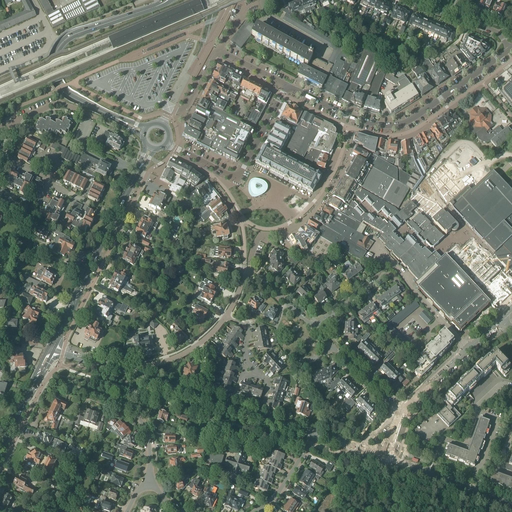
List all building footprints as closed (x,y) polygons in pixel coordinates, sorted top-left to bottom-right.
[(0,32),(30,19),(36,16),(33,9),(32,9),(27,0),(20,0),(26,11),(0,23),(0,32)] [(37,0),(53,29),(66,23),(87,14),(100,9),(95,0),(59,0),(59,1),(59,2),(59,3),(59,4),(60,5),(60,6),(61,6),(61,7),(62,9),(59,10),(54,12),(46,0),(37,0)] [(302,0),(300,1),(305,13),(309,12),(311,11),(306,0),(302,0)] [(306,0),(311,11),(310,8),(313,7),(316,6),(315,4),(313,0),(306,0)] [(366,7),(364,13),(367,14),(369,8),(374,10),(377,1),(374,0),(369,0),(367,7),(366,7)] [(481,0),(479,6),(478,8),(482,10),(483,8),(484,7),(488,9),(491,0),(481,0)] [(300,1),(294,4),(299,16),(300,16),(305,13),(300,1)] [(377,1),(374,10),(377,11),(376,14),(376,15),(375,18),(378,19),(380,13),(385,3),(384,3),(384,4),(377,1)] [(385,3),(380,13),(387,15),(390,7),(388,6),(388,5),(385,3)] [(288,9),(285,10),(287,15),(289,14),(290,14),(291,14),(291,15),(294,14),(294,13),(297,12),(298,13),(299,16),(300,16),(299,16),(294,4),(288,6),(289,7),(288,7),(288,9)] [(498,18),(499,19),(500,18),(501,18),(501,17),(502,18),(504,15),(503,14),(505,8),(506,6),(502,4),(501,6),(496,4),(493,11),(492,13),(495,14),(495,15),(497,16),(497,17),(498,17),(498,18)] [(399,11),(395,9),(391,18),(398,21),(402,11),(400,10),(399,11)] [(405,12),(402,11),(398,21),(404,24),(408,14),(404,13),(405,12)] [(180,12),(152,23),(154,28),(182,16),(180,12)] [(415,17),(413,16),(409,25),(415,28),(419,19),(420,18),(416,16),(415,17)] [(422,31),(426,22),(419,19),(415,28),(422,31)] [(428,33),(432,24),(426,22),(422,31),(428,33)] [(239,31),(231,42),(237,47),(240,49),(241,48),(251,36),(256,28),(251,25),(246,23),(239,31)] [(434,36),(438,27),(432,24),(428,33),(434,36)] [(438,37),(440,38),(444,30),(438,27),(434,36),(438,37)] [(256,28),(251,36),(254,37),(252,40),(303,66),(302,68),(306,70),(306,69),(313,56),(309,54),(308,55),(257,28),(256,28)] [(440,38),(447,41),(447,40),(452,42),(455,34),(448,31),(448,30),(444,28),(444,30),(440,38)] [(470,40),(471,40),(465,37),(463,43),(465,44),(464,46),(462,45),(460,51),(470,63),(474,60),(474,59),(477,57),(476,56),(479,54),(480,55),(485,52),(487,50),(487,51),(489,49),(489,47),(487,46),(487,47),(484,46),(484,45),(479,43),(478,45),(475,43),(475,42),(470,40)] [(428,43),(424,41),(422,48),(428,50),(430,45),(427,44),(428,43)] [(338,46),(334,50),(335,51),(334,53),(340,54),(342,49),(342,48),(338,46)] [(462,55),(454,47),(449,50),(462,69),(467,65),(467,64),(465,61),(466,60),(462,55)] [(350,83),(351,83),(343,102),(350,105),(350,104),(355,94),(356,92),(358,86),(361,88),(361,89),(362,88),(364,86),(367,86),(365,91),(368,92),(370,87),(377,69),(382,58),(380,57),(382,53),(373,50),(372,54),(364,50),(363,51),(358,48),(354,57),(359,60),(350,83)] [(324,90),(323,92),(329,95),(335,82),(336,82),(344,66),(345,64),(340,61),(341,58),(346,60),(350,53),(342,49),(340,54),(338,58),(336,61),(335,64),(333,67),(333,66),(330,73),(332,75),(324,90)] [(462,69),(449,50),(444,54),(457,72),(462,69)] [(448,73),(449,72),(451,75),(452,75),(457,72),(444,54),(438,58),(442,64),(448,73)] [(434,69),(442,82),(443,82),(448,78),(448,77),(447,76),(446,76),(445,74),(446,74),(443,70),(442,71),(442,70),(442,69),(439,65),(437,67),(435,64),(436,63),(432,58),(431,59),(424,56),(422,59),(429,62),(429,63),(434,69)] [(301,67),(297,76),(303,79),(322,89),(330,73),(333,66),(328,64),(327,65),(315,59),(312,65),(309,71),(307,70),(306,69),(306,70),(302,68),(301,67)] [(422,59),(421,62),(424,64),(423,66),(422,66),(431,78),(431,77),(433,79),(432,80),(434,83),(435,83),(436,84),(436,85),(436,86),(437,86),(442,82),(434,69),(429,63),(429,62),(422,59)] [(335,82),(329,95),(334,97),(341,85),(345,77),(345,76),(347,72),(348,72),(349,68),(352,64),(352,63),(346,61),(344,66),(336,82),(335,82)] [(387,73),(394,77),(398,67),(391,64),(387,73)] [(219,65),(215,73),(242,86),(244,81),(246,78),(219,65)] [(415,76),(418,80),(426,93),(431,89),(430,88),(429,88),(425,82),(428,80),(418,66),(411,70),(414,74),(415,76)] [(341,85),(334,97),(340,100),(346,88),(352,75),(354,71),(349,68),(348,72),(347,72),(345,76),(345,77),(341,85)] [(364,110),(372,112),(373,113),(377,96),(379,91),(384,79),(386,73),(386,72),(377,69),(370,87),(368,92),(366,96),(368,97),(366,104),(365,104),(364,109),(364,110)] [(215,73),(212,79),(224,85),(223,87),(233,92),(233,93),(237,95),(240,89),(242,86),(215,73)] [(391,115),(397,111),(418,98),(411,86),(407,80),(404,75),(397,80),(398,84),(400,87),(397,89),(397,90),(389,95),(384,98),(386,101),(387,102),(384,103),(385,105),(391,115)] [(499,90),(499,91),(499,92),(499,93),(500,93),(505,100),(511,108),(511,107),(511,79),(511,80),(509,82),(502,87),(500,89),(499,90)] [(412,84),(415,88),(421,96),(426,93),(418,80),(412,84)] [(242,86),(240,89),(244,90),(241,97),(249,101),(256,87),(257,85),(251,82),(250,84),(248,82),(244,81),(242,86)] [(210,82),(207,88),(218,93),(218,94),(234,102),(234,101),(238,95),(237,95),(233,93),(233,92),(232,94),(229,93),(215,86),(216,85),(210,82)] [(356,92),(355,94),(350,104),(361,109),(366,96),(368,92),(365,91),(367,86),(364,86),(362,88),(361,89),(359,93),(356,92)] [(249,101),(248,103),(251,105),(252,105),(255,100),(254,99),(255,97),(258,98),(262,90),(256,87),(249,101)] [(207,88),(204,94),(215,99),(226,104),(228,101),(233,104),(234,102),(218,94),(218,93),(207,88)] [(251,113),(244,126),(253,130),(260,116),(266,104),(271,94),(270,94),(262,90),(258,98),(253,109),(250,107),(248,111),(251,113)] [(204,94),(202,99),(216,106),(215,108),(222,112),(227,114),(230,109),(225,107),(226,104),(215,99),(204,94)] [(377,96),(373,113),(378,114),(379,113),(380,108),(381,105),(382,98),(377,96)] [(201,101),(197,108),(211,115),(215,117),(224,121),(227,115),(227,114),(222,112),(215,108),(201,101)] [(280,122),(278,124),(295,132),(298,127),(296,126),(303,112),(296,109),(294,108),(287,104),(279,120),(280,120),(279,122),(280,122)] [(476,107),(468,114),(470,116),(469,124),(472,128),(473,128),(473,129),(473,130),(471,129),(469,131),(475,137),(479,140),(479,141),(480,141),(481,142),(482,142),(483,143),(484,143),(485,143),(486,143),(487,143),(488,143),(489,143),(491,142),(497,149),(511,136),(511,133),(507,128),(501,133),(496,129),(492,132),(489,130),(492,127),(491,126),(492,125),(490,123),(490,116),(485,110),(477,109),(476,107)] [(197,108),(196,112),(206,116),(206,115),(209,116),(209,117),(210,117),(211,115),(197,108)] [(315,119),(305,113),(298,127),(295,132),(285,151),(296,157),(315,119)] [(437,122),(438,124),(446,136),(450,141),(463,123),(455,115),(452,117),(450,113),(449,114),(437,122)] [(193,117),(191,121),(209,130),(210,127),(213,121),(208,119),(205,125),(204,124),(205,122),(198,118),(198,117),(194,115),(193,117)] [(210,150),(210,151),(221,156),(239,123),(240,121),(227,115),(224,121),(210,150)] [(187,129),(183,136),(210,150),(224,121),(215,117),(213,121),(210,127),(209,130),(191,121),(188,128),(197,132),(196,134),(187,129)] [(39,133),(39,134),(43,137),(45,133),(50,136),(51,133),(52,133),(56,135),(57,133),(61,136),(62,133),(67,135),(72,125),(68,123),(68,121),(63,119),(61,124),(56,121),(55,125),(54,124),(50,123),(51,121),(46,119),(45,122),(40,120),(35,131),(39,133)] [(322,122),(315,119),(296,157),(302,160),(309,148),(310,146),(322,122)] [(334,130),(334,129),(333,129),(332,129),(333,127),(324,123),(322,122),(310,146),(315,148),(317,141),(318,142),(319,140),(333,145),(337,136),(335,135),(335,134),(335,133),(335,132),(335,131),(335,130),(334,130)] [(239,123),(221,156),(222,156),(236,163),(245,145),(249,138),(253,130),(244,126),(239,123)] [(261,153),(255,164),(256,164),(260,166),(261,167),(261,166),(265,168),(265,169),(266,169),(270,171),(271,171),(284,178),(283,178),(284,179),(284,178),(288,181),(289,181),(297,185),(298,186),(298,185),(302,188),(303,188),(307,190),(307,191),(311,193),(312,193),(317,183),(318,183),(320,178),(320,179),(321,178),(320,177),(316,175),(315,174),(308,171),(297,165),(299,161),(282,153),(293,132),(276,124),(273,130),(270,136),(267,143),(264,148),(263,149),(261,152),(261,153)] [(442,151),(444,148),(450,141),(446,136),(438,124),(436,125),(435,125),(434,125),(433,125),(433,126),(432,127),(433,127),(433,128),(430,130),(430,131),(428,132),(442,151)] [(118,138),(105,132),(102,138),(107,141),(105,145),(119,152),(121,147),(122,148),(124,144),(122,143),(119,141),(120,139),(118,138)] [(421,136),(431,158),(433,162),(442,151),(428,132),(421,136)] [(355,135),(353,142),(355,142),(354,143),(363,148),(362,149),(372,155),(374,156),(383,161),(383,159),(381,158),(378,157),(379,153),(381,146),(383,146),(384,141),(368,138),(357,134),(356,134),(355,135)] [(417,154),(419,161),(427,160),(431,158),(421,136),(414,140),(413,140),(414,146),(417,154)] [(27,139),(26,141),(18,159),(30,165),(31,163),(28,162),(31,155),(34,156),(35,153),(33,152),(36,145),(38,146),(37,147),(44,151),(46,146),(39,143),(38,144),(27,139)] [(311,150),(328,155),(329,155),(330,153),(333,145),(319,140),(318,142),(317,141),(315,148),(310,146),(309,148),(311,149),(311,150)] [(381,146),(379,153),(382,154),(381,158),(383,159),(383,161),(385,162),(386,160),(385,160),(386,155),(387,142),(384,141),(383,146),(381,146)] [(386,152),(389,152),(389,156),(393,156),(393,154),(395,155),(395,153),(396,153),(397,143),(393,143),(393,142),(388,142),(386,152)] [(65,149),(54,143),(51,148),(63,154),(65,149)] [(398,159),(398,167),(398,169),(402,172),(404,168),(404,164),(402,164),(401,158),(406,157),(407,157),(405,143),(401,144),(402,153),(400,153),(400,155),(398,155),(398,159)] [(409,143),(405,143),(407,157),(406,157),(407,159),(413,158),(414,158),(413,151),(411,152),(410,152),(409,143)] [(356,146),(351,154),(367,162),(369,159),(370,158),(372,160),(372,155),(362,149),(356,146)] [(82,169),(83,168),(95,173),(105,178),(107,175),(110,177),(113,172),(109,170),(111,168),(100,163),(82,154),(81,158),(80,158),(68,152),(69,151),(65,149),(63,154),(60,158),(82,169)] [(328,155),(311,150),(309,156),(326,163),(329,156),(328,155)] [(303,162),(306,162),(305,165),(312,166),(323,172),(326,163),(309,156),(306,156),(303,162)] [(355,158),(344,178),(360,187),(398,209),(410,189),(399,183),(397,182),(372,168),(355,158)] [(413,158),(407,159),(409,170),(414,173),(422,178),(415,163),(413,158)] [(162,179),(161,180),(172,185),(169,191),(178,196),(180,192),(186,182),(191,171),(175,162),(171,160),(162,179)] [(427,161),(427,160),(419,161),(425,174),(432,165),(427,161)] [(63,181),(83,191),(87,182),(88,182),(89,179),(87,178),(86,181),(79,178),(81,175),(77,173),(76,176),(70,173),(71,170),(69,169),(68,172),(63,181)] [(96,179),(97,176),(83,169),(81,172),(96,179)] [(411,177),(399,170),(399,174),(399,177),(416,186),(419,182),(411,178),(411,177)] [(180,192),(178,196),(184,198),(185,195),(186,192),(190,185),(198,175),(197,174),(198,173),(197,173),(196,173),(196,172),(195,172),(194,172),(191,171),(186,182),(180,192)] [(409,171),(407,174),(411,177),(411,178),(419,182),(422,178),(414,173),(413,173),(409,171)] [(509,269),(510,268),(511,270),(511,192),(511,191),(507,187),(498,177),(492,171),(471,191),(467,187),(449,204),(453,209),(452,209),(462,220),(463,221),(464,221),(472,230),(473,232),(473,231),(476,234),(491,250),(495,254),(499,259),(500,260),(500,259),(506,264),(505,265),(509,269)] [(6,183),(21,190),(19,194),(24,196),(27,188),(31,190),(33,186),(29,184),(32,178),(24,174),(20,181),(20,182),(17,180),(19,176),(19,174),(15,172),(14,174),(11,172),(6,183)] [(198,175),(190,185),(194,188),(197,186),(204,180),(201,177),(201,176),(200,176),(199,176),(200,175),(199,174),(198,175)] [(416,186),(399,177),(399,183),(410,189),(413,190),(416,186)] [(333,196),(332,197),(346,205),(353,209),(354,210),(356,209),(358,207),(354,203),(353,204),(351,202),(354,198),(355,196),(360,202),(363,199),(374,211),(376,209),(379,212),(381,211),(388,218),(389,217),(388,217),(394,211),(368,197),(370,194),(360,189),(359,188),(360,187),(344,178),(341,183),(333,196)] [(250,185),(250,186),(250,187),(250,188),(250,190),(251,192),(251,193),(252,193),(253,195),(253,196),(254,196),(256,196),(257,196),(258,196),(259,195),(260,195),(261,195),(263,194),(263,193),(264,193),(265,191),(266,190),(266,189),(266,187),(266,186),(266,185),(264,184),(264,183),(263,183),(261,182),(260,182),(260,181),(258,181),(255,181),(254,181),(253,181),(251,182),(251,183),(250,183),(250,185)] [(105,188),(95,183),(91,192),(88,190),(87,193),(89,195),(88,198),(97,203),(105,188)] [(185,195),(184,198),(187,200),(201,206),(200,208),(195,206),(195,207),(192,214),(195,216),(198,214),(204,208),(217,196),(207,184),(195,190),(196,191),(194,192),(193,192),(189,197),(185,195)] [(0,193),(0,201),(2,203),(0,206),(6,209),(7,205),(4,203),(5,201),(14,205),(18,199),(10,195),(1,191),(0,193)] [(156,193),(152,199),(162,204),(167,207),(171,199),(167,197),(166,198),(162,196),(163,195),(160,194),(159,195),(156,193)] [(198,219),(197,221),(199,224),(201,222),(203,220),(204,221),(213,213),(222,206),(221,204),(222,203),(217,196),(204,208),(198,214),(200,216),(200,217),(198,219)] [(49,225),(51,221),(61,226),(63,223),(58,221),(60,218),(61,216),(55,213),(57,209),(63,212),(65,208),(63,207),(64,203),(54,199),(49,208),(48,207),(45,213),(41,211),(39,216),(47,219),(45,223),(49,225)] [(155,210),(159,212),(157,216),(167,221),(168,218),(171,213),(169,212),(171,208),(167,207),(162,204),(152,199),(149,207),(155,210)] [(333,199),(329,206),(330,206),(338,211),(340,212),(345,215),(348,217),(353,209),(346,205),(345,207),(341,205),(342,204),(333,199)] [(71,227),(72,227),(77,230),(83,233),(86,227),(90,229),(94,221),(90,219),(93,213),(87,210),(85,215),(84,218),(81,217),(82,215),(80,214),(82,211),(80,210),(82,206),(75,202),(71,210),(74,211),(73,213),(71,217),(67,215),(65,219),(63,223),(61,226),(65,229),(70,231),(71,227)] [(409,202),(403,207),(404,208),(409,213),(409,212),(414,207),(410,203),(409,202)] [(215,215),(213,217),(216,221),(223,219),(228,217),(226,212),(226,210),(225,208),(223,208),(222,206),(213,213),(215,215)] [(322,211),(322,212),(322,213),(322,214),(332,219),(362,236),(363,236),(356,232),(361,224),(348,217),(345,215),(335,210),(334,211),(329,208),(328,209),(325,208),(324,209),(323,209),(322,209),(322,210),(322,211)] [(395,224),(395,225),(398,228),(404,223),(405,222),(404,222),(408,219),(408,218),(411,215),(409,212),(409,213),(404,208),(398,214),(402,218),(395,224)] [(353,209),(348,217),(361,224),(362,221),(362,222),(383,233),(383,234),(378,239),(385,246),(389,251),(389,250),(391,252),(391,253),(394,256),(398,261),(399,260),(402,263),(401,263),(405,268),(406,267),(408,270),(408,271),(417,280),(418,281),(415,283),(418,287),(419,287),(418,288),(419,289),(422,292),(422,293),(429,300),(434,304),(433,304),(440,312),(440,311),(445,316),(444,316),(451,323),(452,323),(454,326),(456,327),(455,328),(459,332),(460,331),(461,332),(465,328),(465,327),(468,324),(474,318),(474,319),(480,313),(480,312),(486,306),(486,307),(490,303),(489,302),(485,298),(484,298),(478,292),(478,291),(470,282),(469,282),(463,287),(455,280),(461,273),(461,272),(453,264),(452,264),(445,257),(443,259),(442,259),(441,259),(435,252),(431,255),(424,249),(423,250),(420,247),(417,244),(417,243),(410,235),(406,239),(403,242),(400,239),(399,239),(393,233),(396,231),(389,223),(387,224),(384,221),(383,222),(379,219),(378,220),(376,218),(375,219),(370,214),(365,219),(356,209),(354,210),(353,209)] [(442,210),(432,220),(446,235),(451,231),(452,232),(453,233),(455,233),(456,232),(457,231),(458,230),(458,228),(458,227),(457,225),(456,224),(448,216),(447,214),(446,215),(442,210)] [(394,211),(388,217),(389,217),(391,220),(395,225),(395,224),(402,218),(398,214),(395,211),(394,211)] [(315,215),(313,220),(357,246),(357,245),(368,251),(373,242),(362,237),(362,236),(332,219),(322,214),(319,218),(316,216),(315,215)] [(425,243),(430,248),(433,248),(444,238),(434,227),(433,228),(430,225),(431,224),(424,216),(423,217),(420,214),(407,225),(407,226),(411,231),(411,230),(417,236),(416,236),(423,244),(425,243)] [(144,216),(139,226),(151,233),(154,234),(156,230),(155,229),(157,225),(152,222),(152,223),(148,221),(149,219),(144,216)] [(310,218),(305,226),(315,232),(314,234),(333,245),(339,248),(352,256),(360,261),(361,262),(364,256),(365,255),(367,252),(356,246),(357,246),(313,220),(310,218)] [(37,225),(34,232),(46,238),(50,231),(37,225)] [(215,230),(216,238),(222,237),(223,240),(227,239),(227,236),(228,236),(227,231),(226,231),(225,226),(222,227),(222,225),(212,227),(212,231),(215,230)] [(139,226),(135,235),(140,237),(145,239),(145,238),(148,239),(151,233),(139,226)] [(285,238),(285,239),(285,241),(286,241),(288,242),(289,242),(292,247),(293,247),(296,248),(297,248),(296,249),(297,250),(298,251),(299,251),(300,251),(302,253),(303,253),(303,254),(307,256),(320,264),(321,264),(333,245),(314,234),(302,227),(301,229),(297,233),(293,236),(290,238),(289,237),(288,237),(286,237),(285,238)] [(73,248),(73,247),(74,245),(69,242),(69,241),(64,238),(65,236),(63,235),(55,232),(54,235),(58,237),(57,239),(56,239),(56,240),(55,240),(55,241),(56,243),(51,253),(57,256),(58,255),(63,258),(65,255),(68,257),(71,252),(72,251),(74,248),(73,248)] [(133,248),(127,245),(125,248),(128,249),(126,253),(138,259),(140,255),(142,256),(144,253),(142,252),(136,249),(136,248),(134,247),(133,247),(133,248)] [(144,252),(151,255),(153,250),(146,247),(144,252)] [(219,252),(218,252),(218,257),(229,258),(230,253),(229,253),(229,249),(219,248),(219,252)] [(339,249),(334,252),(339,258),(343,255),(339,249)] [(270,255),(270,259),(271,259),(281,258),(283,255),(274,250),(271,255),(270,255)] [(126,264),(128,265),(129,264),(134,267),(136,264),(136,263),(138,259),(126,253),(124,258),(122,260),(125,262),(126,264)] [(355,262),(357,264),(352,268),(357,275),(363,271),(360,268),(363,266),(361,263),(358,260),(355,262)] [(220,276),(221,276),(224,277),(225,277),(225,275),(226,275),(227,270),(228,270),(229,270),(229,267),(229,266),(217,263),(214,262),(212,267),(215,268),(214,273),(215,273),(214,274),(220,275),(219,276),(220,276)] [(348,262),(344,265),(346,268),(346,269),(348,271),(353,278),(357,275),(352,268),(348,262)] [(174,268),(174,269),(173,272),(177,274),(178,270),(181,271),(183,267),(176,263),(174,268)] [(271,266),(272,270),(273,269),(278,273),(284,266),(282,264),(272,265),(272,266),(271,266)] [(36,279),(38,280),(52,287),(57,277),(53,275),(53,274),(42,268),(40,271),(39,271),(37,275),(38,276),(36,279)] [(292,270),(283,279),(288,283),(296,274),(292,270)] [(124,286),(127,287),(130,289),(132,287),(128,285),(127,286),(128,283),(123,281),(125,277),(121,275),(121,274),(116,271),(112,280),(124,286)] [(343,280),(346,279),(348,282),(353,278),(348,271),(343,274),(342,272),(339,274),(343,280)] [(293,287),(301,278),(296,274),(288,283),(293,287)] [(21,279),(38,287),(38,286),(44,289),(46,286),(40,283),(23,275),(21,279)] [(333,281),(331,278),(329,280),(336,289),(341,286),(335,278),(333,281)] [(200,290),(204,292),(214,297),(217,290),(205,284),(206,281),(202,279),(200,283),(201,283),(198,289),(200,290)] [(328,283),(329,283),(326,285),(331,293),(336,289),(329,280),(328,279),(326,281),(328,283)] [(120,289),(126,292),(131,294),(133,290),(130,289),(127,287),(124,286),(112,280),(110,285),(110,287),(111,287),(110,289),(113,291),(113,290),(118,292),(120,289)] [(303,287),(297,293),(304,300),(311,292),(304,285),(307,282),(305,280),(301,284),(303,287)] [(392,290),(398,299),(398,300),(400,302),(402,300),(400,297),(400,298),(398,295),(405,291),(400,284),(392,290)] [(43,303),(44,302),(44,303),(46,303),(47,302),(47,301),(47,300),(46,299),(48,295),(33,288),(26,285),(25,286),(23,287),(23,288),(22,289),(22,291),(22,292),(23,292),(23,293),(26,294),(25,295),(25,296),(32,299),(33,298),(43,303)] [(318,295),(314,298),(318,304),(326,298),(324,295),(326,294),(323,290),(324,290),(321,286),(322,286),(320,285),(317,287),(320,291),(317,293),(318,295)] [(200,290),(196,299),(200,301),(200,300),(203,301),(204,300),(210,303),(214,297),(204,292),(200,290)] [(387,294),(392,300),(391,301),(393,303),(398,300),(398,299),(392,290),(387,294)] [(25,295),(22,294),(18,300),(30,306),(33,299),(32,299),(25,296),(25,295)] [(392,300),(387,294),(382,297),(387,304),(391,301),(392,300)] [(377,301),(378,303),(381,308),(384,306),(385,307),(387,306),(386,304),(387,304),(382,297),(377,301)] [(250,302),(248,305),(250,307),(249,308),(252,310),(251,311),(254,313),(260,305),(261,302),(258,300),(256,302),(252,299),(251,300),(250,300),(250,301),(250,302)] [(103,300),(99,307),(110,312),(112,310),(116,312),(116,311),(117,311),(117,310),(125,314),(127,309),(116,304),(115,306),(110,304),(103,300)] [(0,319),(3,309),(4,309),(6,310),(8,304),(6,303),(6,302),(0,302),(0,319)] [(5,328),(5,329),(8,329),(8,328),(16,329),(17,322),(16,322),(16,321),(16,319),(17,318),(10,317),(11,313),(12,309),(13,306),(9,304),(8,309),(9,309),(7,313),(7,314),(6,317),(5,318),(5,319),(5,320),(5,328)] [(193,304),(192,307),(194,309),(192,313),(197,315),(199,317),(199,318),(203,321),(207,312),(193,304)] [(372,304),(367,307),(372,314),(377,311),(372,304)] [(22,318),(30,322),(29,324),(32,326),(33,324),(35,324),(35,323),(36,324),(37,321),(36,320),(40,313),(41,312),(35,308),(33,309),(29,307),(28,307),(26,306),(26,307),(23,305),(21,308),(25,310),(24,311),(27,312),(26,314),(25,313),(22,318)] [(99,307),(96,313),(99,315),(99,316),(102,318),(102,317),(107,319),(105,323),(104,324),(105,324),(110,327),(112,322),(110,322),(112,317),(110,316),(112,313),(110,313),(110,312),(99,307)] [(367,307),(362,311),(369,320),(374,316),(372,314),(367,307)] [(152,311),(153,312),(150,316),(153,319),(159,312),(155,310),(154,309),(152,311)] [(267,319),(268,320),(269,319),(272,321),(276,312),(277,311),(275,310),(274,311),(270,309),(267,314),(266,313),(265,316),(266,317),(267,318),(267,319)] [(362,311),(357,315),(359,318),(357,319),(360,323),(362,321),(364,324),(369,320),(362,311)] [(345,330),(354,330),(356,331),(356,321),(356,320),(357,319),(356,318),(351,318),(350,321),(349,321),(349,322),(347,322),(347,324),(345,324),(345,330)] [(148,325),(154,330),(158,325),(152,320),(148,325)] [(87,330),(85,335),(86,336),(85,338),(85,339),(87,340),(89,340),(90,338),(96,341),(97,340),(98,340),(99,338),(99,337),(99,336),(98,336),(100,333),(102,334),(104,331),(102,330),(102,329),(98,327),(95,325),(93,328),(90,326),(87,330)] [(242,332),(234,326),(231,331),(242,339),(243,337),(240,335),(242,332)] [(265,328),(264,329),(264,326),(258,327),(258,330),(255,330),(256,333),(252,334),(253,336),(266,334),(265,328)] [(174,337),(176,340),(175,341),(178,344),(185,337),(176,328),(173,331),(177,334),(174,337)] [(360,337),(357,337),(357,331),(356,331),(354,330),(345,330),(345,337),(349,337),(349,340),(355,340),(358,343),(361,340),(360,340),(362,338),(360,337)] [(242,339),(231,331),(228,335),(236,341),(238,338),(241,341),(242,339)] [(419,376),(421,378),(421,379),(432,369),(430,366),(432,364),(433,366),(437,362),(436,361),(439,358),(438,357),(443,353),(444,354),(450,348),(448,346),(450,344),(451,345),(455,342),(449,336),(444,331),(438,337),(440,339),(438,340),(434,344),(432,346),(431,345),(425,351),(426,352),(420,357),(423,360),(421,361),(417,365),(420,368),(415,374),(418,377),(419,376)] [(360,340),(361,340),(363,343),(357,349),(361,353),(368,346),(365,344),(368,342),(366,340),(369,337),(366,334),(362,338),(360,340)] [(236,341),(228,335),(225,339),(236,347),(237,346),(234,343),(236,341)] [(142,352),(142,351),(149,350),(149,347),(153,347),(152,337),(147,338),(147,340),(141,341),(141,339),(135,339),(136,352),(142,352)] [(223,344),(230,349),(231,347),(235,349),(236,347),(225,339),(221,343),(223,344)] [(223,344),(220,348),(231,357),(233,355),(230,353),(231,350),(230,349),(223,344)] [(259,348),(259,351),(266,350),(267,352),(270,351),(271,351),(273,349),(269,349),(268,344),(255,346),(255,348),(259,348)] [(361,353),(366,357),(372,350),(374,348),(370,344),(368,346),(361,353)] [(231,357),(220,348),(218,347),(215,352),(225,359),(227,356),(230,359),(231,357)] [(372,351),(372,350),(366,357),(370,361),(379,352),(375,348),(372,351)] [(379,353),(379,352),(370,361),(374,366),(382,358),(383,357),(386,359),(392,352),(390,350),(384,356),(379,352),(379,353)] [(263,358),(265,361),(262,363),(264,365),(274,355),(270,351),(263,358)] [(388,362),(396,354),(394,351),(386,360),(388,362)] [(443,401),(449,406),(450,405),(452,407),(452,406),(453,406),(455,404),(495,366),(500,372),(506,378),(510,373),(508,371),(510,368),(507,365),(504,361),(497,354),(495,352),(455,389),(448,396),(445,399),(443,401)] [(277,359),(274,355),(264,365),(265,367),(268,364),(270,366),(277,359)] [(11,369),(10,369),(11,374),(11,376),(16,375),(16,373),(16,371),(16,370),(16,369),(19,369),(19,374),(25,373),(25,369),(28,367),(28,365),(26,364),(25,364),(25,363),(24,363),(24,361),(25,360),(24,357),(25,357),(23,356),(10,357),(11,366),(11,369)] [(270,366),(272,368),(269,371),(271,372),(281,363),(277,359),(270,366)] [(235,365),(225,362),(224,366),(237,371),(238,369),(234,368),(235,365)] [(281,364),(281,363),(271,372),(272,374),(275,372),(277,374),(285,367),(281,364)] [(388,365),(387,363),(379,370),(384,374),(390,368),(388,365)] [(183,376),(188,378),(188,379),(190,380),(191,379),(192,380),(195,373),(197,374),(198,370),(196,369),(197,368),(194,367),(194,366),(192,365),(191,366),(188,365),(187,369),(186,368),(184,373),(184,374),(183,376)] [(224,366),(222,372),(224,372),(232,375),(233,372),(236,373),(237,371),(224,366)] [(332,368),(326,370),(330,382),(328,384),(327,386),(328,388),(329,389),(332,385),(333,383),(330,381),(337,373),(332,368)] [(388,379),(395,372),(390,368),(384,374),(388,379)] [(319,371),(318,371),(322,383),(327,381),(328,384),(330,382),(326,370),(319,373),(319,371)] [(314,374),(311,375),(315,386),(316,385),(317,388),(320,386),(323,385),(322,383),(318,371),(313,373),(314,374)] [(232,375),(224,372),(223,377),(236,382),(237,379),(233,378),(234,375),(232,375)] [(396,380),(400,383),(407,377),(404,374),(403,375),(400,372),(397,375),(395,372),(388,379),(393,383),(396,380)] [(277,382),(274,381),(273,383),(286,387),(288,382),(279,379),(277,382)] [(333,383),(337,387),(338,389),(339,388),(342,390),(348,384),(344,380),(341,382),(341,383),(337,379),(333,383)] [(240,393),(237,392),(235,397),(238,398),(239,395),(241,395),(241,394),(245,395),(249,382),(247,381),(246,385),(243,384),(240,393)] [(231,385),(221,382),(219,387),(233,391),(233,389),(230,388),(231,385)] [(251,383),(249,382),(245,395),(250,397),(253,387),(250,386),(251,383)] [(272,385),(276,386),(275,389),(285,392),(286,387),(273,383),(272,385)] [(329,389),(329,390),(332,393),(337,387),(333,383),(332,385),(329,389)] [(255,388),(253,387),(250,397),(255,398),(259,385),(257,384),(255,388)] [(342,390),(338,395),(339,396),(341,396),(342,394),(345,397),(347,395),(346,394),(353,388),(348,384),(342,390)] [(261,386),(259,385),(255,398),(260,400),(263,391),(260,390),(261,386)] [(233,391),(219,387),(218,392),(227,395),(228,392),(232,394),(233,391)] [(344,407),(342,409),(344,411),(346,409),(353,402),(350,400),(357,392),(353,388),(346,394),(347,395),(345,396),(349,400),(343,406),(344,407)] [(269,395),(273,396),(272,399),(281,402),(283,397),(270,393),(269,395)] [(353,402),(346,409),(348,411),(355,404),(357,406),(358,405),(360,407),(367,401),(362,396),(355,404),(353,402)] [(295,409),(297,410),(296,414),(308,418),(310,412),(311,412),(313,406),(309,405),(309,406),(300,403),(301,400),(297,398),(295,405),(297,406),(295,409)] [(55,400),(50,411),(59,414),(61,409),(64,410),(67,405),(62,402),(61,403),(55,400)] [(360,408),(358,410),(363,414),(365,411),(371,405),(367,401),(360,407),(360,408)] [(266,405),(270,406),(269,409),(278,412),(280,407),(266,402),(266,405)] [(371,405),(365,411),(368,414),(367,415),(373,421),(376,418),(378,415),(374,411),(376,409),(371,405)] [(446,408),(445,407),(437,415),(449,428),(461,417),(452,407),(450,405),(449,406),(446,408)] [(49,422),(50,421),(54,423),(54,424),(52,430),(55,431),(55,430),(56,430),(59,422),(56,420),(59,414),(50,411),(49,413),(48,413),(45,419),(44,419),(44,420),(44,421),(45,421),(45,422),(46,422),(46,423),(47,423),(48,423),(48,422),(49,422)] [(78,427),(79,425),(88,427),(89,424),(92,413),(87,411),(86,414),(86,415),(84,416),(83,419),(81,418),(81,417),(78,416),(76,416),(74,420),(73,423),(76,424),(75,426),(78,427)] [(157,420),(161,422),(161,423),(163,424),(164,421),(166,422),(169,415),(176,417),(176,418),(186,422),(188,418),(170,411),(169,414),(160,412),(159,413),(159,414),(159,415),(157,420)] [(92,413),(89,424),(88,427),(97,430),(97,431),(100,432),(103,424),(100,423),(99,424),(97,423),(98,421),(97,418),(98,415),(92,413)] [(113,426),(115,423),(116,422),(110,419),(107,424),(108,425),(106,429),(108,431),(113,426)] [(449,445),(446,453),(445,456),(474,467),(491,423),(479,419),(468,449),(467,449),(465,450),(465,451),(449,445)] [(115,423),(113,426),(117,430),(115,432),(121,439),(127,434),(128,436),(131,433),(129,431),(130,430),(128,428),(127,428),(123,425),(122,425),(119,421),(116,424),(115,423)] [(39,443),(60,453),(63,455),(68,445),(65,444),(58,440),(43,435),(42,437),(39,435),(36,441),(37,441),(36,443),(39,444),(39,443)] [(163,440),(163,441),(164,442),(165,443),(172,443),(175,443),(175,441),(176,441),(176,436),(172,436),(165,435),(165,439),(164,439),(163,440)] [(123,446),(129,448),(129,446),(135,448),(134,448),(134,444),(135,443),(135,438),(133,439),(133,437),(133,436),(131,438),(129,436),(126,439),(128,441),(124,445),(123,446)] [(120,450),(118,456),(131,460),(134,453),(126,450),(127,448),(115,444),(114,447),(120,450)] [(166,452),(166,454),(167,454),(167,455),(176,454),(176,453),(181,453),(180,447),(176,447),(166,448),(167,452),(166,452)] [(27,461),(28,460),(32,462),(31,463),(37,466),(37,465),(39,466),(38,467),(38,466),(36,470),(49,476),(57,461),(48,457),(47,458),(43,456),(43,455),(39,453),(39,454),(32,450),(30,454),(29,454),(27,457),(26,457),(25,457),(25,458),(24,458),(24,459),(24,460),(24,461),(25,461),(26,461),(27,461)] [(229,473),(230,473),(228,479),(238,482),(239,479),(242,480),(244,473),(248,474),(251,465),(244,463),(246,456),(244,454),(243,453),(244,452),(240,451),(240,452),(239,452),(236,454),(234,460),(227,458),(225,467),(231,469),(229,470),(229,472),(229,473)] [(271,456),(269,456),(269,459),(281,462),(281,460),(283,460),(285,455),(273,451),(271,456)] [(207,461),(210,462),(209,468),(219,471),(224,456),(209,452),(207,461)] [(102,458),(112,461),(114,456),(104,453),(102,458)] [(185,462),(185,458),(172,459),(172,461),(169,462),(170,469),(172,468),(173,471),(182,470),(182,462),(185,462)] [(270,462),(268,467),(276,469),(280,471),(282,465),(280,465),(281,462),(269,459),(268,461),(270,462)] [(118,472),(122,473),(122,472),(126,473),(126,472),(127,473),(128,470),(127,469),(129,466),(118,462),(114,461),(113,464),(117,465),(115,469),(118,470),(118,472)] [(313,461),(309,467),(314,470),(313,473),(320,477),(321,478),(324,473),(321,471),(324,468),(313,461)] [(329,461),(324,469),(329,472),(335,463),(329,461)] [(262,470),(261,470),(260,473),(272,476),(273,474),(274,474),(276,469),(268,467),(264,465),(262,470)] [(113,476),(114,475),(102,470),(101,474),(112,479),(110,484),(121,488),(121,486),(122,487),(122,486),(123,486),(124,483),(123,483),(123,482),(123,480),(113,476)] [(304,473),(302,477),(310,482),(310,481),(312,483),(316,478),(318,480),(320,477),(313,473),(311,475),(306,472),(305,474),(304,473)] [(261,476),(259,481),(267,483),(271,484),(273,479),(271,479),(272,476),(260,473),(259,476),(261,476)] [(511,482),(493,475),(491,482),(511,489),(511,482)] [(181,482),(175,484),(178,490),(184,488),(185,487),(185,486),(186,486),(184,482),(185,481),(189,479),(188,476),(181,478),(182,481),(181,482)] [(14,482),(13,483),(16,485),(16,486),(15,487),(20,489),(20,491),(25,493),(32,496),(35,489),(26,485),(27,481),(20,478),(19,479),(16,477),(16,478),(15,478),(15,479),(14,479),(14,480),(14,481),(14,482)] [(300,480),(299,482),(305,486),(303,488),(309,492),(309,491),(311,492),(312,490),(310,489),(311,489),(310,489),(311,487),(311,486),(312,483),(310,482),(302,477),(299,480),(300,480)] [(50,483),(38,479),(37,484),(48,488),(50,483)] [(259,481),(255,479),(253,487),(267,492),(269,486),(267,486),(267,483),(259,481)] [(195,488),(196,488),(199,482),(195,480),(188,487),(189,488),(189,489),(190,491),(192,491),(194,487),(195,488)] [(206,500),(204,504),(211,508),(217,495),(211,493),(213,489),(214,488),(209,485),(207,489),(203,498),(206,500)] [(189,493),(190,494),(197,498),(199,498),(200,496),(199,494),(201,491),(196,488),(195,488),(194,487),(192,491),(190,491),(189,493)] [(296,487),(292,493),(303,500),(307,494),(314,499),(316,496),(309,491),(309,492),(303,488),(302,491),(296,487)] [(241,489),(240,490),(239,494),(247,498),(249,493),(241,489)] [(105,500),(106,498),(115,501),(118,494),(110,491),(108,490),(107,494),(105,494),(102,493),(100,499),(103,500),(105,500)] [(5,494),(0,503),(0,505),(8,509),(9,507),(9,506),(10,505),(12,503),(11,502),(11,501),(12,501),(13,499),(5,494)] [(101,506),(102,506),(101,509),(109,511),(111,506),(103,503),(103,502),(103,500),(100,499),(96,498),(92,496),(91,500),(99,502),(98,504),(98,505),(101,506)] [(228,501),(225,507),(226,507),(225,508),(231,510),(236,500),(229,497),(228,497),(226,500),(228,501)] [(236,500),(231,510),(232,510),(233,509),(238,511),(240,508),(241,508),(242,508),(242,506),(243,504),(244,502),(242,501),(237,498),(236,500)] [(289,502),(288,501),(286,505),(294,510),(296,507),(298,508),(301,503),(296,500),(295,503),(290,500),(289,502)]
